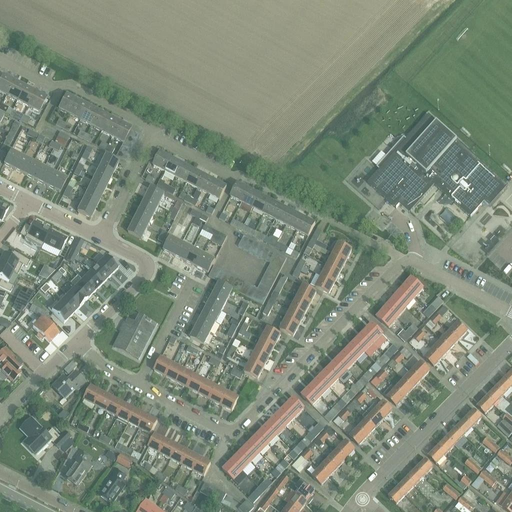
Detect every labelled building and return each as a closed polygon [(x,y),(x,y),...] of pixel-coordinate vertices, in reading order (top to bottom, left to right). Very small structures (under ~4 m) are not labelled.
[(0,80),(0,93),(6,96),(14,82),(3,76),(0,81),(0,80)] [(14,82),(6,96),(17,102),(24,87),(14,82)] [(24,87),(17,102),(27,107),(35,93),(24,87)] [(35,93),(27,107),(38,113),(42,106),(46,99),(35,93)] [(58,110),(69,115),(77,101),(66,95),(62,102),(58,110)] [(77,101),(69,115),(80,121),(87,106),(77,101)] [(2,104),(0,108),(0,110),(6,114),(10,115),(12,112),(8,110),(9,108),(2,104)] [(87,106),(80,121),(90,126),(98,112),(87,106)] [(14,118),(20,121),(23,115),(17,112),(14,118)] [(98,112),(90,126),(101,132),(109,118),(98,112)] [(23,115),(20,121),(27,125),(30,119),(23,115)] [(379,170),(367,184),(386,202),(395,210),(399,206),(408,214),(409,213),(434,186),(470,219),(484,203),(489,208),(508,187),(470,153),(428,115),(402,145),(400,143),(377,168),(379,170)] [(109,118),(101,132),(112,138),(120,123),(109,118)] [(58,120),(55,126),(62,129),(65,123),(58,120)] [(14,123),(8,134),(14,137),(20,126),(14,123)] [(65,123),(62,129),(69,133),(72,127),(65,123)] [(120,123),(112,138),(123,143),(124,141),(127,136),(130,130),(131,129),(120,123)] [(130,130),(127,136),(137,141),(140,135),(130,130)] [(77,137),(83,140),(86,135),(80,131),(77,137)] [(31,138),(36,140),(35,142),(41,145),(45,139),(39,136),(39,135),(34,133),(31,138)] [(57,137),(66,142),(69,137),(59,133),(57,137)] [(9,148),(14,137),(8,134),(2,145),(9,148)] [(86,135),(83,140),(90,144),(93,138),(86,135)] [(127,136),(124,141),(134,146),(137,141),(127,136)] [(54,142),(64,147),(66,142),(57,138),(54,142)] [(123,143),(121,146),(131,151),(134,146),(124,141),(123,143)] [(98,148),(105,151),(108,146),(101,142),(98,148)] [(108,146),(105,151),(111,155),(114,149),(108,146)] [(121,146),(119,152),(129,157),(131,151),(121,146)] [(4,165),(15,171),(22,157),(11,151),(4,165)] [(118,153),(116,157),(126,162),(129,157),(119,152),(118,153)] [(153,167),(164,173),(171,159),(160,153),(154,164),(153,167)] [(104,156),(99,168),(112,174),(118,163),(104,156)] [(22,157),(15,171),(26,176),(33,162),(22,157)] [(171,159),(164,173),(175,178),(182,165),(171,159)] [(33,162),(26,176),(37,182),(44,168),(33,162)] [(78,165),(75,170),(81,173),(84,167),(78,165)] [(182,165),(175,178),(186,184),(193,171),(182,165)] [(44,168),(37,182),(48,187),(55,174),(44,168)] [(99,168),(93,179),(107,185),(112,174),(99,168)] [(193,171),(186,184),(197,190),(204,176),(193,171)] [(55,174),(48,187),(60,193),(67,179),(55,174)] [(204,176),(197,190),(208,196),(215,182),(204,176)] [(93,179),(88,190),(101,196),(107,185),(93,179)] [(215,182),(208,196),(219,202),(226,188),(215,182)] [(237,184),(230,198),(242,204),(249,190),(237,184)] [(162,190),(167,193),(170,188),(164,185),(162,190)] [(170,188),(167,193),(173,196),(176,191),(170,188)] [(151,189),(145,200),(159,207),(165,196),(151,189)] [(88,190),(82,201),(96,207),(101,196),(88,190)] [(249,190),(242,204),(253,209),(260,195),(249,190)] [(260,195),(253,209),(264,215),(271,201),(260,195)] [(184,202),(190,205),(192,199),(187,196),(184,202)] [(192,199),(190,205),(195,208),(198,202),(192,199)] [(145,200),(139,211),(153,218),(159,207),(145,200)] [(90,219),(96,207),(82,201),(77,212),(79,213),(90,219)] [(271,201),(264,215),(275,221),(282,207),(271,201)] [(0,204),(0,221),(1,222),(2,222),(8,209),(0,204)] [(186,207),(177,225),(182,227),(191,209),(186,207)] [(282,207),(275,221),(286,226),(293,213),(282,207)] [(209,208),(206,213),(212,216),(215,211),(209,208)] [(139,211),(134,222),(148,229),(153,218),(139,211)] [(195,218),(206,224),(208,219),(204,217),(197,213),(195,218)] [(293,213),(286,226),(297,232),(304,218),(293,213)] [(222,214),(219,220),(225,223),(227,217),(222,214)] [(304,218),(297,232),(308,238),(315,224),(304,218)] [(230,225),(236,228),(241,231),(244,226),(233,220),(230,225)] [(23,229),(19,236),(24,238),(24,239),(25,239),(41,247),(42,248),(44,244),(43,244),(50,231),(33,222),(34,222),(33,222),(30,228),(25,225),(23,229)] [(142,240),(148,229),(134,222),(128,233),(130,235),(142,240)] [(241,231),(247,234),(252,237),(255,232),(244,226),(241,231)] [(317,229),(310,243),(315,246),(322,232),(317,229)] [(42,248),(41,250),(57,258),(58,257),(63,260),(69,249),(64,246),(67,240),(67,239),(66,239),(50,231),(43,244),(44,244),(42,248)] [(252,237),(258,240),(263,242),(266,237),(260,235),(255,232),(252,237)] [(244,237),(238,248),(243,250),(249,239),(244,237)] [(263,242),(274,248),(277,243),(279,240),(272,237),(268,238),(266,237),(263,242)] [(164,251),(175,257),(182,244),(170,238),(164,251)] [(249,239),(243,250),(249,253),(254,242),(249,239)] [(77,240),(72,250),(78,253),(83,243),(77,240)] [(254,242),(249,253),(254,256),(260,245),(254,242)] [(274,248),(285,254),(288,249),(277,243),(274,248)] [(310,243),(304,254),(309,257),(313,249),(314,246),(315,246),(310,243)] [(182,244),(175,257),(186,263),(193,249),(182,244)] [(339,244),(333,255),(346,262),(352,251),(339,244)] [(260,245),(254,256),(260,259),(265,248),(260,245)] [(265,248),(260,259),(265,261),(271,251),(265,248)] [(193,249),(186,263),(197,268),(204,255),(193,249)] [(299,255),(288,249),(285,254),(297,260),(299,255)] [(72,250),(68,257),(74,260),(78,253),(72,250)] [(271,251),(265,261),(270,264),(276,254),(271,251)] [(0,260),(0,266),(2,267),(17,275),(23,265),(27,267),(30,261),(21,257),(17,255),(14,260),(10,258),(3,254),(3,255),(0,260)] [(270,264),(268,269),(278,275),(287,259),(279,255),(276,254),(270,264)] [(204,255),(197,268),(208,274),(215,261),(204,255)] [(333,255),(327,266),(340,273),(346,262),(333,255)] [(105,258),(97,266),(110,278),(117,271),(117,270),(116,269),(117,267),(113,263),(112,265),(105,258),(104,258),(105,258)] [(96,264),(88,271),(102,285),(110,278),(97,266),(96,264)] [(298,280),(303,268),(298,265),(292,277),(298,280)] [(0,279),(1,280),(0,281),(0,287),(1,288),(10,293),(18,277),(17,276),(17,275),(2,267),(0,266),(0,279)] [(327,266),(321,277),(334,284),(340,273),(327,266)] [(214,267),(209,278),(212,280),(214,281),(220,270),(214,267)] [(265,275),(276,280),(278,275),(268,269),(265,275)] [(220,270),(214,281),(219,284),(225,273),(220,270)] [(81,279),(80,280),(81,282),(82,281),(94,293),(102,285),(88,271),(81,279)] [(225,273),(219,284),(225,287),(230,276),(225,273)] [(262,280),(273,285),(276,280),(265,275),(262,280)] [(230,276),(225,287),(230,289),(236,279),(230,276)] [(282,276),(276,287),(282,290),(288,278),(282,276)] [(315,289),(323,293),(328,295),(334,284),(321,277),(315,289)] [(236,279),(230,289),(235,292),(236,292),(241,281),(236,279)] [(260,285),(270,290),(273,285),(262,280),(260,285)] [(402,290),(414,300),(423,290),(410,280),(402,290)] [(81,282),(74,288),(87,301),(94,293),(82,281),(81,282)] [(241,281),(236,292),(241,295),(247,284),(241,281)] [(219,284),(213,295),(227,302),(233,291),(229,289),(222,285),(219,284)] [(247,284),(241,295),(247,298),(252,287),(247,284)] [(257,290),(252,301),(256,302),(262,306),(270,290),(260,285),(257,290)] [(73,287),(65,295),(66,297),(67,296),(79,308),(87,301),(74,288),(73,287)] [(252,287),(247,298),(252,301),(257,290),(252,287)] [(276,287),(271,298),(276,301),(282,290),(276,287)] [(303,287),(297,298),(310,305),(316,294),(303,287)] [(393,299),(405,310),(414,300),(402,290),(393,299)] [(213,295),(208,306),(221,313),(227,302),(213,295)] [(59,304),(71,316),(79,308),(67,296),(66,297),(59,304)] [(271,298),(265,309),(270,312),(276,301),(271,298)] [(297,298),(291,309),(304,316),(310,305),(297,298)] [(385,309),(397,320),(405,310),(393,299),(385,309)] [(426,311),(431,316),(443,304),(438,299),(426,311)] [(56,300),(48,309),(53,314),(63,324),(64,324),(71,316),(59,304),(56,300)] [(244,303),(241,309),(246,312),(249,306),(244,303)] [(208,306),(202,317),(215,324),(221,313),(208,306)] [(444,307),(433,318),(438,323),(448,312),(444,307)] [(245,313),(246,312),(241,309),(238,315),(243,318),(245,313)] [(291,309),(285,320),(299,327),(304,316),(291,309)] [(376,319),(388,330),(397,320),(385,309),(376,319)] [(202,317),(196,328),(210,335),(215,324),(202,317)] [(50,344),(59,335),(42,318),(33,327),(39,334),(37,336),(42,341),(44,339),(50,344)] [(139,361),(157,326),(140,318),(137,325),(129,321),(126,325),(125,324),(121,332),(123,333),(115,348),(139,361)] [(431,329),(438,323),(433,318),(427,325),(431,329)] [(232,326),(229,331),(235,334),(240,323),(233,319),(230,325),(232,326)] [(285,320),(280,331),(293,338),(299,327),(285,320)] [(457,324),(449,333),(458,342),(467,333),(464,330),(457,324)] [(371,325),(362,334),(373,345),(378,350),(387,341),(382,336),(371,325)] [(413,325),(408,330),(413,335),(418,330),(413,325)] [(204,346),(210,335),(196,328),(190,339),(196,342),(204,346)] [(267,329),(262,341),(275,348),(281,336),(267,329)] [(405,344),(413,335),(408,330),(405,333),(403,332),(398,337),(405,344)] [(232,340),(235,334),(229,331),(226,337),(232,340)] [(441,342),(450,350),(458,342),(449,333),(441,342)] [(362,334),(353,343),(364,354),(368,350),(373,355),(378,350),(373,345),(362,334)] [(419,343),(422,340),(417,335),(414,338),(419,343)] [(262,341),(256,351),(269,358),(275,348),(262,341)] [(433,350),(442,359),(450,350),(441,342),(433,350)] [(345,352),(356,363),(364,354),(353,343),(345,352)] [(393,346),(384,355),(389,360),(398,351),(393,346)] [(220,348),(216,357),(221,360),(226,350),(220,348)] [(21,375),(18,372),(23,367),(4,349),(0,354),(0,363),(0,372),(1,373),(0,373),(0,380),(2,382),(4,382),(7,379),(12,384),(18,377),(21,375)] [(404,349),(396,358),(401,362),(404,359),(407,361),(412,356),(404,349)] [(433,368),(442,359),(433,350),(424,359),(433,368)] [(256,351),(250,362),(264,369),(269,358),(256,351)] [(336,361),(347,372),(356,363),(345,352),(336,361)] [(384,355),(375,364),(381,369),(389,360),(384,355)] [(393,371),(401,362),(396,358),(388,366),(393,371)] [(161,359),(154,372),(166,378),(173,365),(161,359)] [(327,370),(338,381),(347,372),(336,361),(327,370)] [(258,381),(264,369),(250,362),(244,374),(250,377),(258,381)] [(72,364),(63,371),(66,374),(70,370),(71,372),(75,368),(72,364)] [(375,364),(367,374),(372,378),(381,369),(375,364)] [(420,364),(411,373),(421,382),(429,373),(420,364)] [(173,365),(166,378),(177,384),(184,371),(173,365)] [(386,368),(379,375),(384,380),(390,373),(386,368)] [(319,379),(330,390),(338,381),(327,370),(319,379)] [(184,371),(177,384),(188,390),(195,376),(184,371)] [(76,393),(86,383),(76,373),(67,382),(63,379),(59,383),(53,388),(64,400),(65,401),(75,392),(76,393)] [(403,381),(412,390),(421,382),(411,373),(403,381)] [(367,374),(358,383),(364,387),(372,378),(367,374)] [(378,386),(384,380),(379,375),(374,382),(378,386)] [(195,376),(188,390),(199,395),(206,382),(195,376)] [(310,388),(321,399),(330,390),(319,379),(310,388)] [(511,387),(504,380),(495,390),(503,397),(511,388),(511,387)] [(395,390),(404,399),(412,390),(403,381),(395,390)] [(206,382),(199,395),(210,401),(216,388),(206,382)] [(358,383),(350,392),(355,397),(364,387),(358,383)] [(383,395),(387,399),(386,399),(396,408),(404,399),(395,390),(392,387),(391,387),(383,395)] [(84,401),(96,407),(102,394),(91,388),(84,401)] [(216,388),(210,401),(221,407),(227,394),(216,388)] [(312,408),(321,399),(310,388),(301,397),(312,408)] [(495,390),(486,399),(494,407),(503,397),(495,390)] [(367,394),(373,400),(376,397),(370,391),(367,394)] [(350,392),(341,401),(346,406),(355,397),(350,392)] [(102,394),(96,407),(106,413),(113,400),(102,394)] [(227,394),(221,407),(232,413),(239,399),(227,394)] [(358,397),(363,402),(366,398),(362,394),(358,397)] [(284,409),(295,419),(304,410),(293,399),(284,409)] [(486,399),(477,408),(485,416),(494,407),(486,399)] [(113,400),(106,413),(117,419),(124,405),(113,400)] [(341,401),(333,410),(338,415),(346,406),(341,401)] [(370,409),(383,421),(392,412),(383,404),(378,408),(374,405),(370,409)] [(124,405),(117,419),(128,424),(135,411),(124,405)] [(275,417),(286,428),(295,419),(284,409),(275,417)] [(367,412),(362,417),(366,421),(375,430),(383,421),(370,409),(367,412)] [(330,424),(338,415),(333,410),(324,419),(330,424)] [(65,411),(58,417),(63,422),(69,416),(65,411)] [(135,411),(128,424),(139,430),(146,417),(135,411)] [(474,411),(464,421),(472,429),(482,419),(474,411)] [(338,428),(347,419),(342,414),(334,423),(338,428)] [(503,421),(511,429),(511,419),(507,415),(505,416),(502,420),(503,421)] [(146,417),(139,430),(151,436),(157,423),(146,417)] [(266,426),(277,437),(286,428),(275,417),(266,426)] [(74,445),(70,440),(71,438),(66,433),(60,438),(53,431),(48,436),(32,420),(21,432),(27,438),(32,443),(27,447),(36,456),(51,441),(60,450),(61,449),(66,454),(66,453),(74,445)] [(358,430),(367,438),(375,430),(366,421),(358,430)] [(464,421),(455,430),(463,438),(472,429),(464,421)] [(507,439),(511,433),(511,429),(503,421),(497,428),(507,439)] [(77,430),(82,433),(85,427),(80,424),(77,430)] [(319,425),(310,434),(315,439),(324,430),(319,425)] [(258,435),(269,446),(277,437),(266,426),(258,435)] [(359,447),(367,438),(358,430),(350,439),(359,447)] [(455,430),(446,439),(454,447),(463,438),(455,430)] [(324,433),(319,438),(324,443),(329,438),(324,433)] [(310,434),(301,443),(307,448),(315,439),(310,434)] [(249,444),(260,455),(269,446),(258,435),(249,444)] [(148,449),(160,455),(167,442),(155,436),(148,449)] [(320,448),(324,443),(319,438),(314,443),(320,448)] [(446,439),(437,449),(445,456),(454,447),(446,439)] [(484,441),(497,452),(499,449),(487,439),(484,441)] [(495,455),(497,452),(484,441),(482,444),(495,455)] [(167,442),(160,455),(171,461),(178,447),(167,442)] [(301,443),(293,452),(298,457),(307,448),(301,443)] [(345,443),(336,452),(346,461),(354,452),(345,443)] [(240,453),(251,464),(260,455),(249,444),(240,453)] [(178,447),(171,461),(182,466),(189,453),(178,447)] [(436,466),(445,456),(437,449),(428,458),(436,466)] [(304,454),(309,459),(312,455),(307,451),(304,454)] [(497,457),(510,467),(510,466),(511,463),(511,459),(501,451),(497,456),(497,457)] [(77,488),(92,468),(88,465),(92,460),(80,452),(75,460),(77,461),(64,479),(77,488)] [(117,457),(109,452),(105,457),(113,462),(117,457)] [(293,452),(284,461),(290,466),(298,457),(293,452)] [(328,461),(337,469),(346,461),(336,452),(328,461)] [(189,453),(182,466),(193,472),(200,458),(189,453)] [(240,453),(232,462),(243,472),(247,477),(255,469),(250,464),(251,464),(240,453)] [(301,468),(309,459),(304,454),(295,463),(292,467),(299,475),(303,470),(301,468)] [(200,458),(193,472),(204,478),(211,464),(200,458)] [(464,465),(477,476),(482,470),(469,460),(464,465)] [(494,460),(490,465),(495,470),(499,465),(497,462),(494,460)] [(284,461),(280,465),(285,470),(290,466),(284,461)] [(320,469),(329,478),(337,469),(328,461),(320,469)] [(425,461),(416,471),(423,479),(433,469),(425,461)] [(232,462),(223,471),(232,480),(238,486),(247,477),(243,472),(232,462)] [(144,470),(149,473),(152,468),(147,464),(144,470)] [(452,469),(462,477),(463,476),(465,474),(455,466),(452,469)] [(321,487),(329,478),(320,469),(312,478),(321,487)] [(112,506),(126,486),(122,483),(126,477),(115,470),(110,477),(112,479),(109,482),(99,496),(112,506)] [(276,470),(272,474),(277,479),(281,475),(276,470)] [(416,471),(406,480),(414,488),(420,494),(429,484),(423,479),(416,471)] [(290,472),(286,477),(291,481),(295,476),(290,472)] [(479,478),(484,481),(492,488),(494,486),(496,483),(484,472),(479,478)] [(284,477),(279,483),(284,487),(289,480),(284,477)] [(472,482),(465,477),(461,482),(461,483),(458,486),(464,492),(472,482)] [(476,491),(484,481),(479,478),(471,487),(476,491)] [(267,479),(259,488),(264,493),(273,484),(267,479)] [(297,490),(294,494),(296,496),(307,504),(308,505),(312,500),(311,498),(314,494),(312,493),(314,490),(300,480),(298,483),(294,488),(297,490)] [(406,480),(397,489),(405,497),(414,488),(406,480)] [(279,493),(284,487),(279,483),(275,489),(279,493)] [(200,493),(205,496),(210,487),(205,484),(200,493)] [(443,491),(455,502),(460,496),(447,485),(443,491)] [(210,487),(205,496),(211,499),(216,490),(210,487)] [(166,488),(162,494),(167,498),(171,492),(166,488)] [(254,504),(264,493),(259,488),(248,499),(254,504)] [(396,507),(397,506),(405,497),(397,489),(388,499),(396,507)] [(216,490),(211,499),(216,502),(221,492),(216,490)] [(171,492),(167,498),(171,501),(175,495),(171,492)] [(221,492),(216,502),(221,504),(226,495),(221,492)] [(504,494),(496,505),(502,509),(506,511),(511,511),(511,500),(510,499),(504,494)] [(269,496),(264,503),(269,507),(274,500),(269,496)] [(296,496),(289,506),(297,511),(300,511),(307,504),(296,496)] [(471,511),(475,508),(474,507),(462,498),(457,503),(468,511),(471,511)] [(445,501),(438,507),(443,511),(450,506),(445,501)] [(243,506),(248,511),(250,511),(254,509),(247,502),(243,506)] [(140,511),(156,511),(158,511),(147,503),(140,511)] [(263,511),(265,511),(269,507),(264,503),(259,509),(263,511)] [(285,503),(281,508),(285,511),(284,511),(297,511),(289,506),(285,503)]
